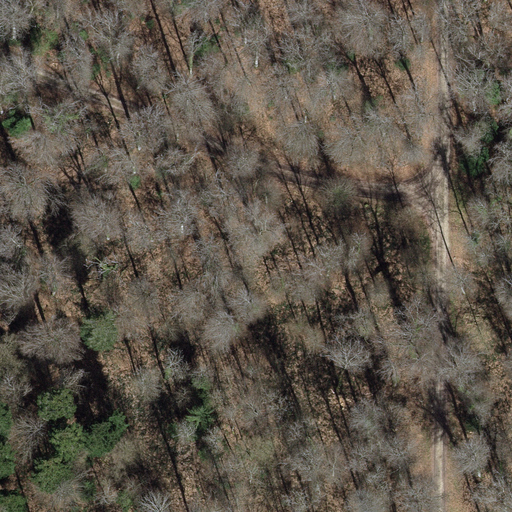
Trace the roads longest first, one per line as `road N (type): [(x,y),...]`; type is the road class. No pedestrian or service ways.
road 1 (track): [(445,0),(437,511)]
road 2 (track): [(0,55),(269,169),(438,199)]
